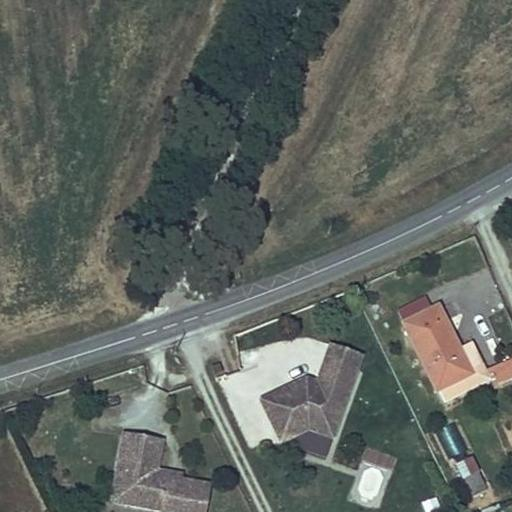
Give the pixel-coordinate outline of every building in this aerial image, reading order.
[(468,296),(435,313),(466,382),(502,365),(499,360),(488,337),(468,296)] [(488,337),(499,360),(507,357),(498,332),(488,337)] [(375,362),(379,348),(348,337),(343,352),(375,362)] [(375,362),(343,352),(335,376),(332,382),(325,380),(322,373),(278,394),(295,429),(326,415),(353,424),(375,362)] [(325,380),(332,382),(335,376),(322,373),(325,380)] [(326,415),(295,429),(299,436),(326,422),(351,431),(353,424),(326,415)] [(227,511),(230,511),(237,475),(209,470),(196,467),(197,462),(184,460),(190,431),(152,424),(145,466),(159,468),(154,494),(189,500),(189,505),(227,511)] [(468,498),(485,491),(473,458),(456,464),(468,498)] [(511,470),(508,463),(496,468),(510,502),(511,500),(511,470)] [(154,494),(159,468),(145,466),(140,492),(154,494)] [(423,511),(439,511),(435,498),(421,503),(423,511)]
